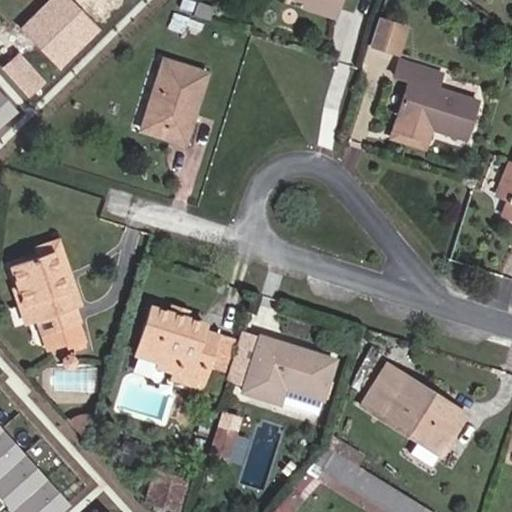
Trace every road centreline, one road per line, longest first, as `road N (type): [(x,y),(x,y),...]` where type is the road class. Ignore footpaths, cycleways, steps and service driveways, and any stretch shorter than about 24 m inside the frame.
road 1 (residential): [(432,300),(352,183),(319,163),(285,170),(262,205),(281,254)]
road 2 (residential): [(281,254),(432,300)]
